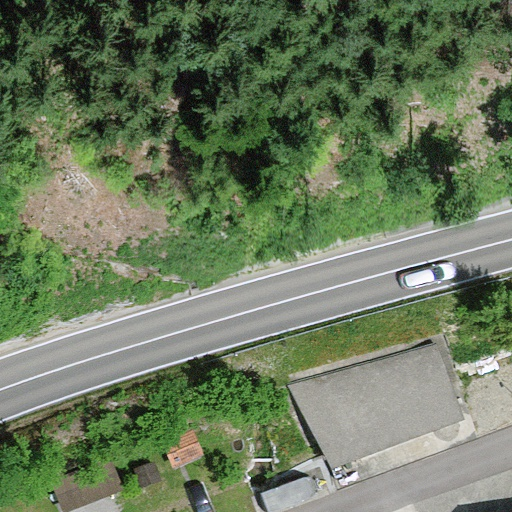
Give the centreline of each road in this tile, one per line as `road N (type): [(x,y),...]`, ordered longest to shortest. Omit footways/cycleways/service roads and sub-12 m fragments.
road 1 (secondary): [(511,239),(0,390)]
road 2 (residential): [(511,443),(327,511)]
